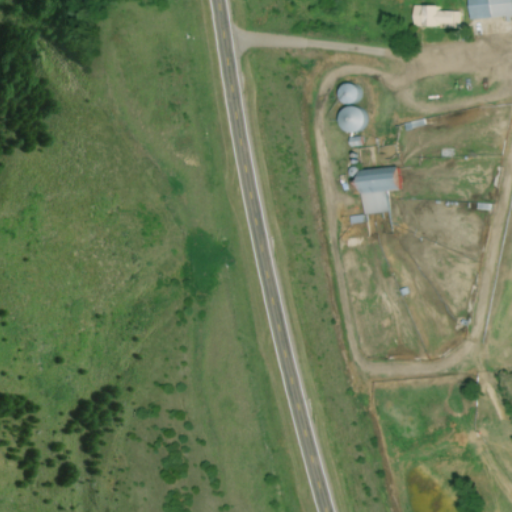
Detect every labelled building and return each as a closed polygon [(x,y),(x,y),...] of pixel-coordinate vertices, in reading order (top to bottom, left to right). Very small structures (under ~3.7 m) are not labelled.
[(464,0),(465,18),(510,16),(509,0),(464,0)] [(409,25),(447,25),(447,10),(436,10),(436,4),(409,4),(409,25)] [(354,85),(336,86),(337,103),(356,101),(354,85)] [(360,127),(356,106),(335,110),(339,131),(360,127)] [(358,216),(387,213),(385,192),(399,191),(397,167),(354,171),(358,216)]
